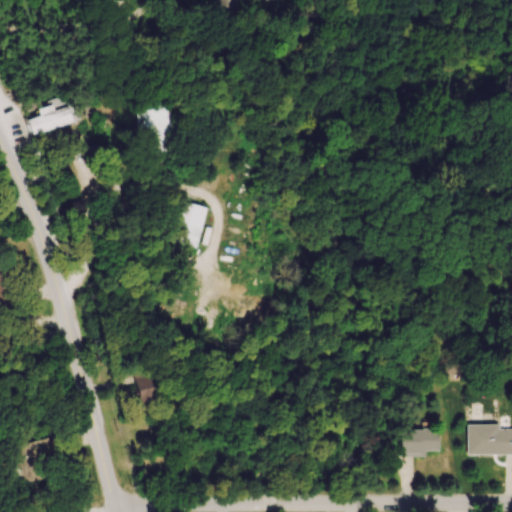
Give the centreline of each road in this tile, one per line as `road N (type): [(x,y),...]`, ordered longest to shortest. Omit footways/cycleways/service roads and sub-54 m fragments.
road 1 (residential): [(511,503),(113,508)]
road 2 (tertiary): [(113,511),(60,296),(0,143)]
road 3 (residential): [(81,378),(184,369),(248,327),(265,306),(270,161)]
